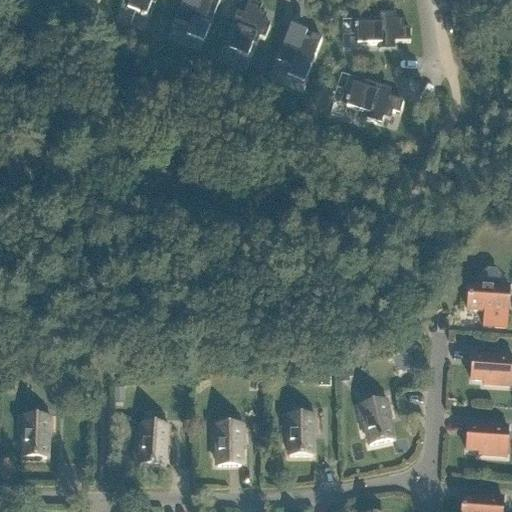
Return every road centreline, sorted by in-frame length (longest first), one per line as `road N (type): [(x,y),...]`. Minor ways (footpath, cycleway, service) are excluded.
road 1 (residential): [(428,484),(303,501),(101,501)]
road 2 (residential): [(428,484),(435,348)]
